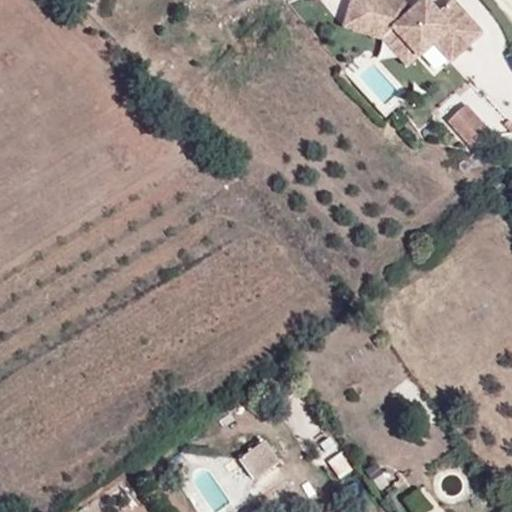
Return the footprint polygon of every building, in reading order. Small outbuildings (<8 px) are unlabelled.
[(401,3),(391,0),(350,0),(342,26),(379,38),(380,39),(391,29),(415,57),(431,42),(448,61),(479,34),(449,1),(435,14),(428,19),(416,5),(409,12),(401,3)] [(422,0),(421,0),(416,5),(428,19),(435,14),(422,0)] [(391,29),(380,39),(404,67),(415,57),(391,29)] [(465,110),(446,127),(474,156),(492,139),(465,110)] [(278,461),(265,441),(240,459),(253,478),(278,461)]
